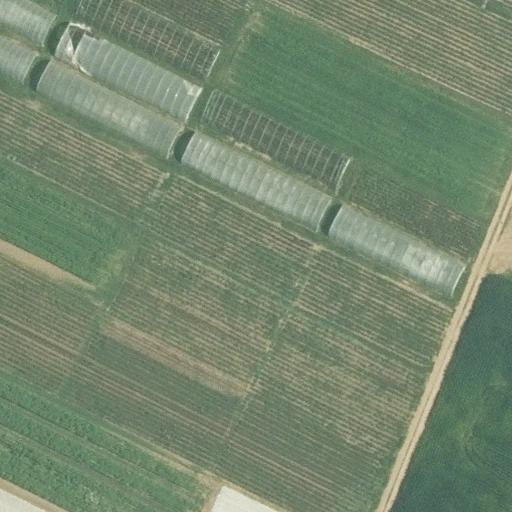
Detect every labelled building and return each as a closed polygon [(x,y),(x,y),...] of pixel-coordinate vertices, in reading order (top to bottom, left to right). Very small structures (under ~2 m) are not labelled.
[(32,0),(0,0),(0,23),(44,42),(58,11),(32,0)] [(53,59),(188,118),(203,83),(68,25),(53,59)] [(0,68),(26,78),(38,47),(0,31),(0,68)] [(34,95),(168,153),(182,121),(47,63),(34,95)] [(317,228),(331,196),(194,133),(179,165),(317,228)] [(327,238),(452,293),(466,262),(340,207),(327,238)]
